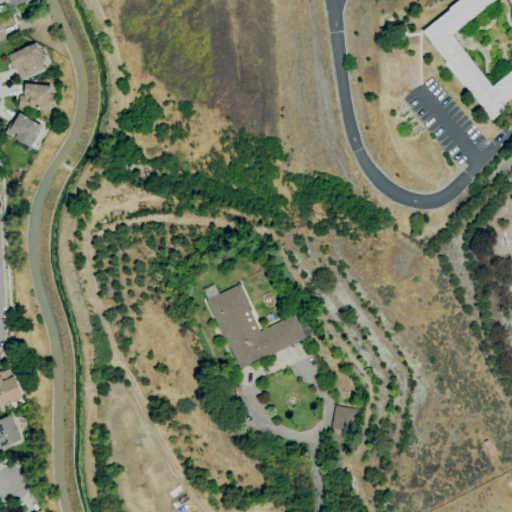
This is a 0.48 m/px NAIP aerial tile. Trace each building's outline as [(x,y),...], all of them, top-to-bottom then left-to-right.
[(12,9),(7,0),(26,0),(27,1),(12,9)] [(511,0),(511,96),(504,103),(507,107),(491,121),(462,85),(461,86),(443,63),(444,62),(420,32),(447,10),(447,9),(458,0),(511,0)] [(20,80),(15,69),(12,70),(9,63),(9,62),(6,56),(22,49),(21,49),(28,46),(34,43),(38,53),(37,54),(44,69),(20,80)] [(43,112),(33,111),(33,110),(17,108),(19,95),(22,96),(22,95),(23,84),(50,86),(47,111),(43,110),(43,112)] [(28,148),(13,139),(3,133),(10,122),(12,123),(18,113),(41,127),(28,148)] [(240,370),(224,338),(222,339),(216,327),(218,326),(205,301),(207,300),(202,289),(213,284),(218,295),(239,284),(252,310),(250,311),(260,332),(304,310),(315,333),(240,370)] [(20,398),(20,400),(15,402),(13,401),(0,406),(0,371),(3,370),(4,371),(9,368),(13,376),(22,397),(20,398)] [(351,443),(330,441),(335,406),(356,409),(351,443)] [(0,448),(0,419),(10,415),(21,439),(0,448)]
